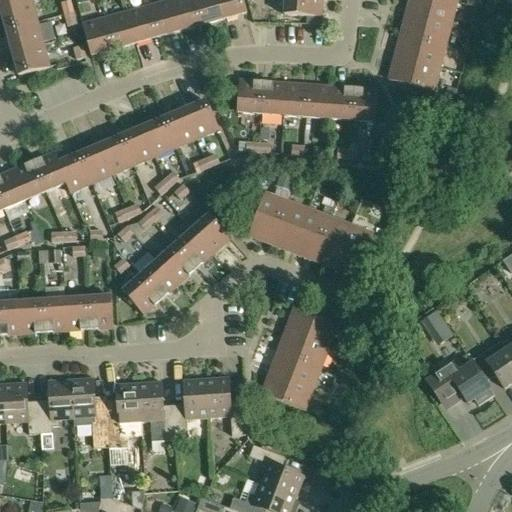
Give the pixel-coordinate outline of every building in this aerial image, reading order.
[(0,0),(0,8),(0,10),(32,2),(31,0),(0,0)] [(194,0),(176,0),(171,1),(180,33),(202,27),(194,0)] [(217,0),(194,0),(202,27),(224,21),(217,0)] [(247,14),(242,0),(217,0),(224,21),(247,14)] [(321,19),(322,0),(284,0),(284,16),(321,19)] [(441,0),(409,0),(405,14),(452,26),(457,4),(441,0)] [(467,0),(466,6),(473,8),(475,0),(467,0)] [(171,1),(150,8),(158,39),(180,33),(171,1)] [(0,10),(6,32),(38,24),(32,2),(0,10)] [(62,4),(65,16),(74,14),(71,2),(62,4)] [(150,8),(128,14),(136,45),(158,39),(150,8)] [(77,25),(74,14),(65,16),(68,28),(77,25)] [(128,14),(106,20),(115,51),(136,45),(128,14)] [(405,14),(400,36),(446,48),(452,26),(405,14)] [(91,57),(92,57),(115,51),(106,20),(83,26),(91,57)] [(6,32),(12,54),(44,46),(43,44),(55,41),(50,23),(38,26),(38,24),(6,32)] [(400,36),(394,58),(440,70),(446,48),(400,36)] [(50,69),(50,68),(44,46),(12,54),(19,78),(50,69)] [(83,47),(74,49),(78,61),(86,59),(83,47)] [(434,93),(440,70),(394,58),(388,81),(434,93)] [(237,114),(261,116),(263,83),(240,82),(237,114)] [(261,116),(284,118),(286,85),(263,83),(261,116)] [(284,118),(306,119),(309,86),(286,85),(284,118)] [(306,119),(329,121),(331,88),(309,86),(306,119)] [(329,121),(352,122),(354,90),(331,88),(329,121)] [(446,88),(442,103),(453,106),(456,94),(452,93),(453,90),(446,88)] [(378,91),(354,90),(352,122),(375,124),(378,91)] [(219,131),(206,102),(184,111),(197,141),(219,131)] [(184,111),(163,120),(176,150),(197,141),(184,111)] [(163,120),(142,129),(155,159),(176,150),(163,120)] [(142,129),(121,138),(134,167),(155,159),(142,129)] [(121,138),(100,147),(113,176),(134,167),(121,138)] [(246,153),(258,154),(259,145),(247,144),(246,153)] [(271,146),(259,145),(258,154),(270,155),(271,146)] [(100,147),(79,156),(92,185),(113,176),(100,147)] [(292,147),(292,156),(304,157),(305,148),(292,147)] [(338,150),(337,160),(349,160),(350,151),(338,150)] [(55,154),(54,155),(71,194),(92,185),(79,156),(59,164),(55,154)] [(54,155),(33,163),(46,193),(65,185),(69,195),(71,194),(54,155)] [(216,156),(205,160),(209,169),(219,164),(216,156)] [(205,160),(194,165),(197,174),(209,169),(205,160)] [(33,163),(12,172),(25,202),(46,193),(33,163)] [(12,172),(0,177),(0,202),(4,211),(25,202),(12,172)] [(173,174),(165,182),(168,191),(179,181),(173,174)] [(165,182),(155,190),(161,197),(168,191),(165,182)] [(180,202),(190,194),(183,187),(174,195),(180,202)] [(248,238),(271,246),(287,202),(265,194),(248,238)] [(271,246),(292,254),(308,210),(287,202),(271,246)] [(127,209),(131,219),(142,215),(138,205),(127,209)] [(322,213),(329,218),(332,208),(325,206),(322,213)] [(147,216),(154,224),(164,215),(157,207),(147,216)] [(131,219),(127,209),(114,215),(118,224),(131,219)] [(292,254),(313,262),(330,218),(308,210),(292,254)] [(154,224),(147,216),(138,224),(145,232),(154,224)] [(231,240),(209,216),(191,232),(213,256),(231,240)] [(313,262),(334,270),(351,226),(330,218),(313,262)] [(334,270),(356,279),(373,235),(351,226),(334,270)] [(134,235),(127,227),(117,236),(124,243),(134,235)] [(103,241),(103,232),(91,233),(91,242),(103,241)] [(191,232),(174,247),(196,271),(213,256),(191,232)] [(27,233),(15,238),(19,246),(30,242),(27,233)] [(64,244),(77,243),(76,234),(63,235),(64,244)] [(52,245),(64,244),(63,235),(52,236),(52,245)] [(15,238),(4,243),(8,251),(19,246),(15,238)] [(174,247),(157,262),(179,286),(196,271),(174,247)] [(85,258),(85,249),(73,250),(73,259),(85,258)] [(92,249),(93,260),(106,259),(105,249),(92,249)] [(61,252),(48,252),(38,252),(38,265),(61,265),(61,252)] [(17,254),(18,263),(30,262),(29,253),(17,254)] [(115,268),(115,269),(121,275),(130,267),(124,260),(115,268)] [(157,262),(141,277),(162,301),(179,286),(157,262)] [(144,317),(162,301),(141,277),(123,293),(144,317)] [(113,330),(111,298),(88,300),(90,331),(113,330)] [(88,300),(65,301),(67,333),(90,331),(88,300)] [(65,301),(42,303),(44,334),(67,333),(65,301)] [(42,303),(20,304),(22,336),(44,334),(42,303)] [(20,304),(0,305),(0,337),(22,336),(20,304)] [(338,326),(294,309),(286,331),(330,348),(338,326)] [(286,331),(278,352),(322,369),(330,348),(286,331)] [(502,343),(491,350),(474,361),(475,363),(472,364),(486,384),(495,377),(504,391),(511,385),(511,358),(507,351),(502,343)] [(278,352),(270,373),(314,390),(322,369),(278,352)] [(490,391),(486,384),(472,364),(459,373),(454,365),(427,382),(441,404),(459,392),(468,405),(490,391)] [(261,395),(305,412),(314,390),(270,373),(261,395)] [(242,403),(230,403),(228,379),(223,379),(205,381),(208,420),(223,419),(230,419),(232,438),(244,437),(242,403)] [(93,381),(70,382),(73,420),(74,428),(92,427),(94,451),(109,450),(107,417),(106,399),(94,399),(93,381)] [(186,412),(176,413),(174,413),(176,442),(188,441),(187,421),(208,420),(205,381),(183,383),(186,412)] [(50,402),(38,403),(40,436),(52,435),(52,429),(59,428),(59,421),(73,420),(70,382),(49,384),(50,402)] [(161,384),(139,386),(141,424),(150,424),(152,443),(176,442),(174,413),(163,414),(161,384)] [(26,386),(3,387),(5,425),(28,423),(29,437),(40,436),(38,403),(27,404),(26,386)] [(131,436),(130,425),(141,424),(139,386),(117,387),(119,416),(107,417),(109,450),(109,451),(126,450),(126,436),(131,436)] [(249,459),(267,465),(259,485),(296,500),(304,479),(282,470),(286,460),(253,447),(249,459)] [(245,504),(251,507),(265,511),(297,511),(300,506),(296,501),(296,500),(259,485),(254,497),(249,495),(245,504)] [(131,493),(132,508),(142,511),(145,493),(131,493)] [(193,511),(198,502),(182,496),(175,511),(193,511)] [(205,500),(201,511),(234,511),(222,507),(205,500)] [(30,502),(28,511),(42,511),(43,503),(30,502)]
